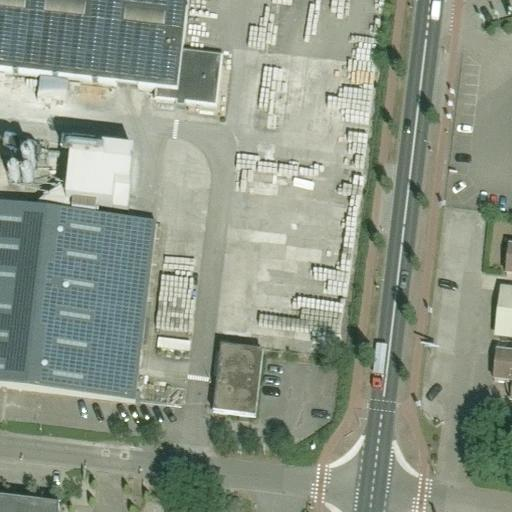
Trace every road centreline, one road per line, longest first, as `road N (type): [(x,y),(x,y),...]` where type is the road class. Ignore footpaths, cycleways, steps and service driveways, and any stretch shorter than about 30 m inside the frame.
road 1 (secondary): [(372,491),(430,0)]
road 2 (unclassified): [(372,491),(0,446)]
road 3 (unclassified): [(511,510),(372,491)]
